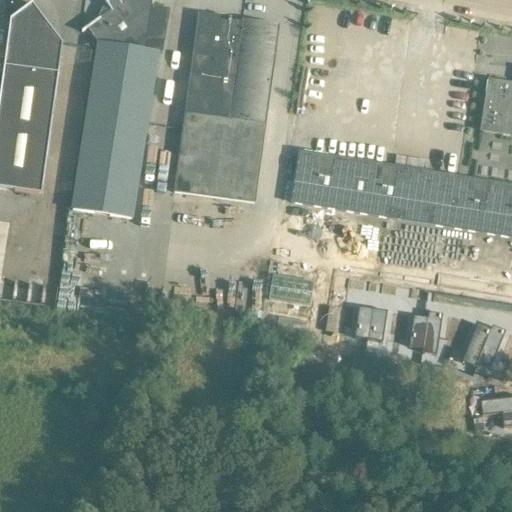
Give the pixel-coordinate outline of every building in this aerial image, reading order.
[(98,45),(94,66),(71,212),(130,221),(157,55),(137,52),(138,43),(147,37),(152,2),(151,0),(130,0),(129,8),(121,7),(115,0),(114,0),(106,6),(105,4),(104,5),(107,9),(99,21),(87,30),(98,45)] [(41,198),(62,48),(32,8),(32,7),(10,23),(9,23),(10,23),(0,93),(0,192),(14,194),(41,198)] [(198,17),(196,37),(185,116),(183,116),(177,178),(166,177),(164,192),(173,194),(173,196),(229,203),(228,211),(244,213),(245,206),(253,207),(278,28),(242,23),(242,26),(230,24),(230,21),(198,17)] [(511,86),(488,83),(485,103),(480,135),(511,140),(511,188),(300,152),(291,206),(511,244),(511,86)] [(167,243),(166,267),(207,268),(208,244),(167,243)] [(350,287),(335,289),(340,330),(354,328),(350,287)] [(426,294),(412,292),(407,332),(421,334),(426,294)] [(365,298),(351,299),(356,340),(370,338),(365,298)] [(439,308),(425,306),(419,346),(433,348),(439,308)] [(486,326),(458,356),(469,365),(497,335),(486,326)] [(488,344),(461,374),(471,384),(499,354),(488,344)] [(511,388),(494,394),(499,407),(511,403),(511,388)] [(511,403),(487,411),(491,424),(511,417),(511,403)]
